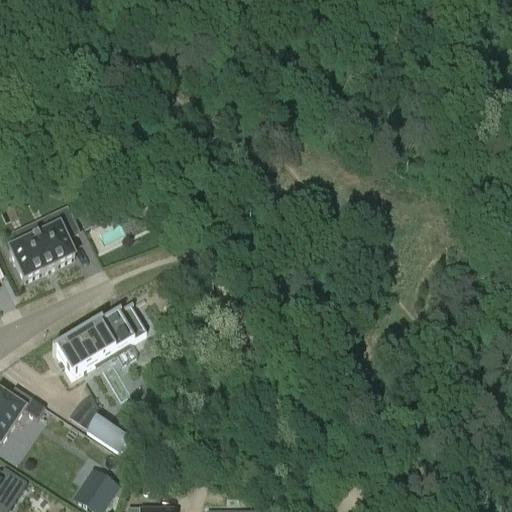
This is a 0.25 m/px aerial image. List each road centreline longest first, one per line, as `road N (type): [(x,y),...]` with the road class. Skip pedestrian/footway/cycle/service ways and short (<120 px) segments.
road 1 (track): [(0,77),(30,116),(187,252),(242,319),(363,511)]
road 2 (residential): [(0,348),(106,286)]
